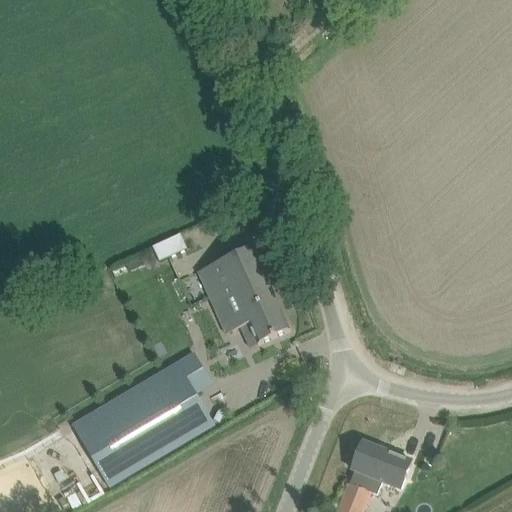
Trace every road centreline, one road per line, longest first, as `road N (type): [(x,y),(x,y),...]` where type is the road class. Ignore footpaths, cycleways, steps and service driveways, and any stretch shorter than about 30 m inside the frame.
road 1 (unclassified): [(343,378),(321,280),(226,0)]
road 2 (unclassified): [(511,394),(428,397),(343,378)]
road 3 (unclassified): [(288,511),(343,378)]
